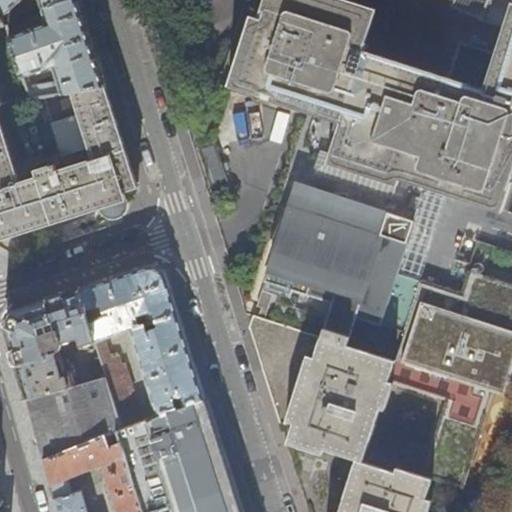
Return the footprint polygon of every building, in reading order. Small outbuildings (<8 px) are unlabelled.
[(0,0),(0,12),(3,17),(21,0),(41,0),(44,9),(68,0),(0,0)] [(91,38),(79,0),(68,0),(44,9),(48,23),(10,36),(24,76),(55,66),(64,93),(73,92),(106,86),(91,38)] [(242,0),(196,150),(208,188),(225,183),(212,142),(229,88),(260,97),(261,95),(270,98),(269,101),(303,111),(244,298),(258,302),(256,308),(262,310),(260,317),(325,338),(357,348),(396,361),(421,280),(397,274),(413,222),(406,219),(417,184),(502,211),(506,199),(511,180),(511,7),(506,26),(481,19),(438,0),(242,0)] [(27,86),(32,99),(53,95),(50,84),(27,86)] [(34,162),(36,170),(38,176),(20,181),(0,116),(0,238),(21,232),(87,212),(128,199),(125,191),(138,188),(133,171),(115,113),(106,86),(73,92),(79,113),(52,122),(62,152),(57,153),(57,155),(34,162)] [(80,289),(88,315),(100,311),(102,319),(91,323),(96,341),(108,375),(125,429),(142,423),(132,391),(135,390),(127,363),(123,364),(120,356),(111,358),(104,339),(131,330),(159,415),(206,397),(187,339),(185,332),(165,272),(152,265),(121,276),(80,289)] [(421,280),(396,361),(363,462),(396,472),(397,467),(433,479),(462,488),(466,478),(490,404),(496,385),(492,384),(511,319),(511,285),(469,272),(462,293),(421,280)] [(91,323),(88,315),(80,289),(43,302),(13,312),(6,326),(17,362),(27,398),(75,384),(68,357),(62,359),(59,349),(63,346),(64,342),(78,338),(81,346),(96,341),(91,323)] [(363,462),(396,361),(357,348),(325,338),(260,317),(254,316),(250,328),(268,384),(272,396),(281,423),(285,424),(287,422),(293,425),(287,444),(322,454),(324,449),(357,460),(363,462)] [(108,375),(75,384),(27,398),(40,447),(44,460),(117,432),(125,429),(108,375)] [(218,436),(206,397),(159,415),(142,423),(125,429),(117,432),(134,482),(133,483),(142,511),(242,511),(241,507),(218,436)] [(134,482),(117,432),(44,460),(58,511),(88,511),(83,491),(74,493),(70,478),(102,465),(116,511),(142,511),(133,483),(134,482)] [(396,472),(363,462),(357,460),(350,481),(339,511),(422,511),(433,479),(397,467),(396,472)]
